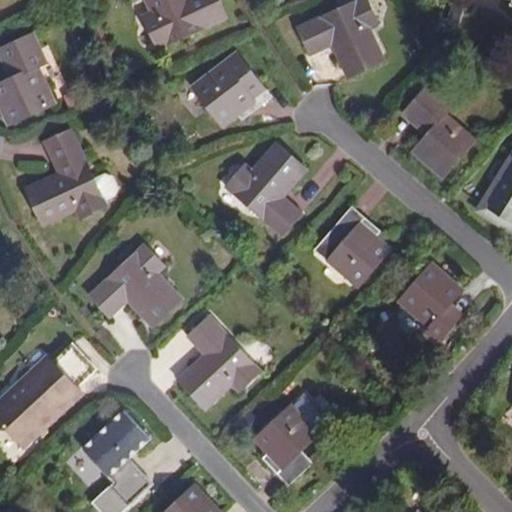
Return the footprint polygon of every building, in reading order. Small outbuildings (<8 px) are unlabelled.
[(148,0),(156,16),(148,20),(160,48),(228,17),(220,0),(148,0)] [(368,0),(351,0),(297,27),(311,54),(333,45),(348,77),(385,59),(371,27),(379,22),(368,0)] [(33,31),(0,45),(0,47),(12,74),(0,79),(0,99),(10,122),(53,101),(36,63),(46,59),(33,31)] [(226,59),(193,84),(221,123),(238,111),(242,116),(271,95),(251,67),(240,76),(226,59)] [(426,83),(402,111),(425,130),(411,147),(443,173),(474,136),(443,109),(449,102),(426,83)] [(70,126),(43,138),(59,171),(25,186),(42,223),(75,208),(79,217),(106,204),(70,126)] [(245,159),(225,182),(282,233),(302,211),(284,194),(309,166),(278,139),(253,166),(245,159)] [(511,155),(479,204),(511,225),(511,155)] [(342,241),(328,257),(359,284),(391,246),(376,233),(380,227),(352,204),(330,230),(342,241)] [(144,242),(87,292),(108,316),(127,299),(152,327),(182,300),(157,271),(163,265),(144,242)] [(402,298),(433,324),(428,330),(441,340),(459,317),(449,308),(464,289),(433,262),(402,298)] [(209,315),(187,336),(203,354),(178,378),(206,407),(233,383),(240,390),(261,370),(209,315)] [(36,422),(75,386),(74,384),(94,367),(69,340),(49,358),(44,354),(0,393),(0,423),(21,445),(41,427),(36,422)] [(80,392),(75,386),(36,422),(41,427),(80,392)] [(292,402),(319,429),(325,423),(326,413),(309,395),(298,395),(292,402)] [(320,431),(319,429),(292,402),(291,401),(255,435),(269,451),(266,455),(291,481),(314,458),(303,448),(320,431)] [(125,408),(85,445),(115,479),(109,485),(128,504),(152,480),(129,455),(150,435),(125,408)] [(193,482),(162,511),(221,511),(222,511),(193,482)]
